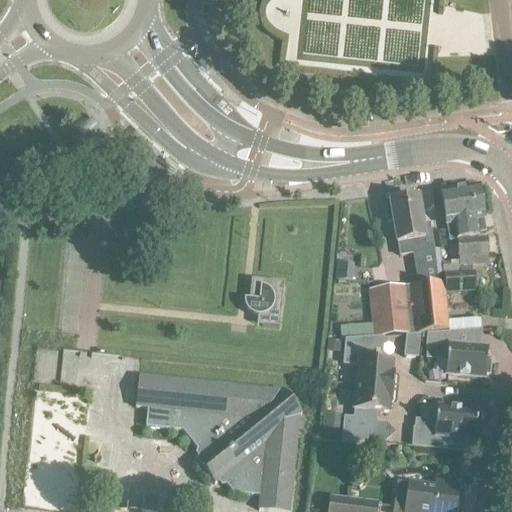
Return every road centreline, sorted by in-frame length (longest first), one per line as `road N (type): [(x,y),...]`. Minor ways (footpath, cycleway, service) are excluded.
road 1 (residential): [(0,220),(163,196),(192,188),(224,162)]
road 2 (tertiary): [(112,53),(186,134),(224,162)]
road 3 (tertiary): [(246,142),(185,93),(138,32)]
road 4 (tertiary): [(224,162),(289,174),(368,160)]
road 5 (tertiary): [(499,156),(443,148),(368,160)]
road 6 (tertiary): [(368,160),(288,155),(246,142)]
